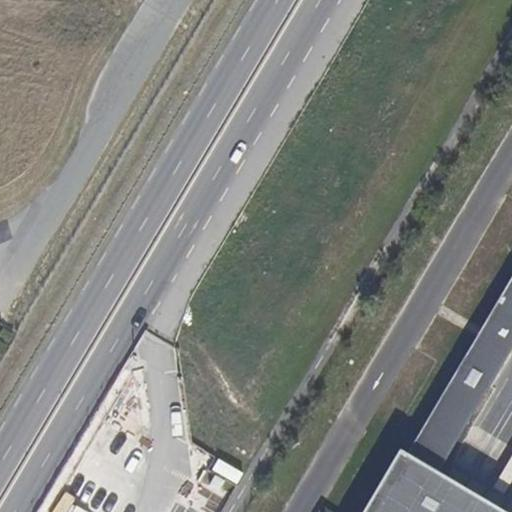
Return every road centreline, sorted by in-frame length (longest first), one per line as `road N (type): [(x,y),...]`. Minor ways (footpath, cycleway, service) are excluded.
road 1 (primary): [(15,511),(320,0)]
road 2 (primary): [(272,0),(0,461)]
